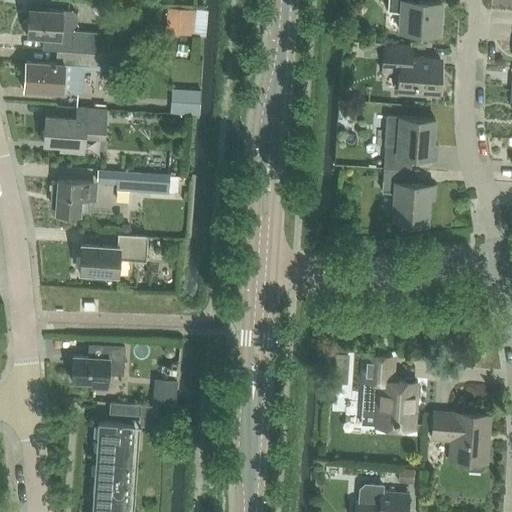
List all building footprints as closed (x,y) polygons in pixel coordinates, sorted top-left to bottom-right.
[(429,0),(387,0),(387,9),(400,10),(399,29),(438,32),(440,1),(429,0)] [(168,5),(167,29),(192,29),(192,5),(168,5)] [(21,22),(21,28),(23,31),(26,31),(25,35),(42,36),(41,50),(56,51),(97,53),(99,31),(72,29),(72,26),(76,23),(77,14),(74,10),(27,6),(26,19),(24,19),(21,22)] [(398,90),(439,93),(441,59),(411,57),(411,44),(384,43),(382,67),(399,68),(398,90)] [(24,61),(22,89),(76,93),(78,66),(96,67),(96,70),(124,72),(125,55),(97,53),(56,51),(55,63),(24,61)] [(42,143),(59,144),(58,146),(65,146),(65,149),(82,150),(83,135),(103,136),(104,109),(75,106),(74,118),(44,116),(42,143)] [(387,114),(383,166),(410,168),(411,155),(436,157),(437,143),(433,142),(435,118),(387,114)] [(383,166),(382,189),(394,190),(392,218),(427,221),(429,197),(433,198),(434,183),(410,181),(410,168),(383,166)] [(97,169),(96,181),(116,182),(116,187),(168,191),(169,175),(97,169)] [(55,212),(80,213),(80,209),(90,210),(91,199),(95,200),(97,182),(57,179),(57,181),(55,181),(52,184),(52,190),(54,193),(56,193),(55,212)] [(117,246),(81,243),(79,270),(117,273),(119,258),(145,260),(147,235),(118,233),(117,246)] [(73,355),(72,381),(92,382),(92,387),(108,388),(108,373),(123,374),(124,346),(103,345),(91,344),(91,356),(73,355)] [(363,382),(360,423),(377,424),(394,426),(395,421),(411,422),(411,427),(412,427),(416,382),(391,380),(393,356),(365,354),(363,382)] [(143,377),(144,366),(129,364),(128,376),(143,377)] [(143,403),(110,401),(109,412),(139,414),(138,424),(155,426),(156,405),(143,403)] [(483,463),(484,463),(487,416),(452,413),(452,415),(433,414),(431,441),(450,442),(449,461),(469,462),(468,466),(471,470),(479,471),(483,467),(483,463)] [(98,420),(97,437),(100,437),(100,449),(132,451),(134,423),(98,420)] [(95,461),(94,477),(130,480),(132,451),(100,449),(99,461),(95,461)] [(94,477),(93,494),(97,494),(96,506),(128,508),(130,480),(94,477)] [(356,502),(354,511),(406,511),(408,495),(382,493),(382,486),(364,485),(359,489),(358,502),(356,502)]
